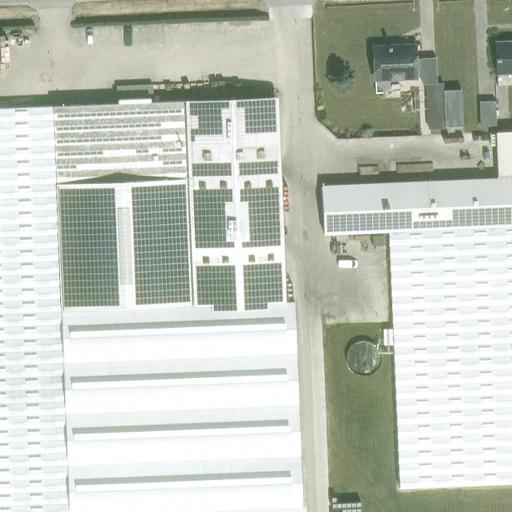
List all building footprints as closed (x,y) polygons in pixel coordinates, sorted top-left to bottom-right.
[(35,36),(0,37),(0,68),(35,67),(35,36)] [(497,74),(511,73),(511,41),(496,42),(497,74)] [(415,45),(373,47),(375,79),(416,77),(423,77),(423,84),(427,84),(437,83),(436,57),(421,57),(421,58),(415,58),(415,45)] [(444,112),(428,113),(429,129),(445,129),(445,127),(463,126),(461,90),(443,91),(444,112)] [(276,97),(55,106),(63,305),(295,296),(292,238),(282,238),(276,97)] [(481,102),(479,101),(480,126),(496,126),(496,101),(495,101),(481,102)] [(0,511),(70,511),(71,505),(63,305),(55,106),(0,108),(0,511)] [(498,178),(322,186),(324,234),(389,231),(399,489),(511,483),(511,131),(496,132),(498,178)] [(295,296),(63,305),(71,505),(70,511),(303,511),(302,496),(295,296)] [(384,370),(385,363),(385,358),(384,354),(382,350),(379,346),(372,342),(367,340),(362,340),(358,340),(353,342),(346,347),(343,351),(341,355),(339,363),(340,367),(341,372),(346,378),(350,382),(354,384),(359,385),(364,386),(372,383),(379,379),(382,374),(384,370)]
